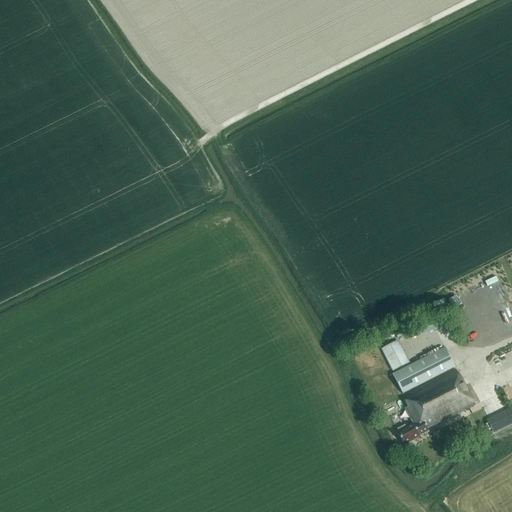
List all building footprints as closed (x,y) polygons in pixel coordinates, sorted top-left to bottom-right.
[(436,320),(404,331),(408,340),(440,329),(436,320)] [(398,341),(381,350),(392,372),(409,363),(398,341)] [(402,394),(454,368),(444,348),(392,375),(402,394)] [(475,405),(456,370),(402,397),(408,407),(404,409),(413,424),(406,428),(404,426),(397,430),(399,432),(397,433),(404,445),(429,432),(427,429),(475,405)] [(501,403),(487,411),(494,424),(508,417),(501,403)]
